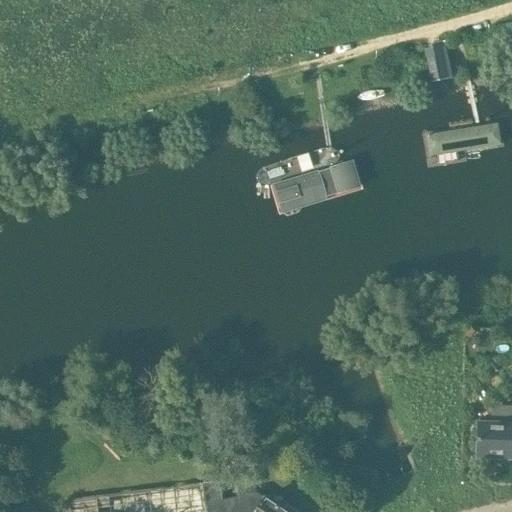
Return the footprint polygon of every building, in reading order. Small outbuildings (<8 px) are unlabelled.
[(446,63),(444,55),(427,59),(428,67),(431,82),(449,78),(446,63)] [(425,136),(429,164),(507,154),(503,125),(425,136)] [(271,173),(278,210),(370,191),(363,154),(271,173)] [(511,347),(505,348),(504,418),(504,419),(492,418),(492,423),(469,423),(469,459),(511,459),(511,347)] [(69,511),(295,511),(284,503),(279,509),(257,494),(222,500),(220,481),(201,483),(202,485),(68,501),(69,511)]
